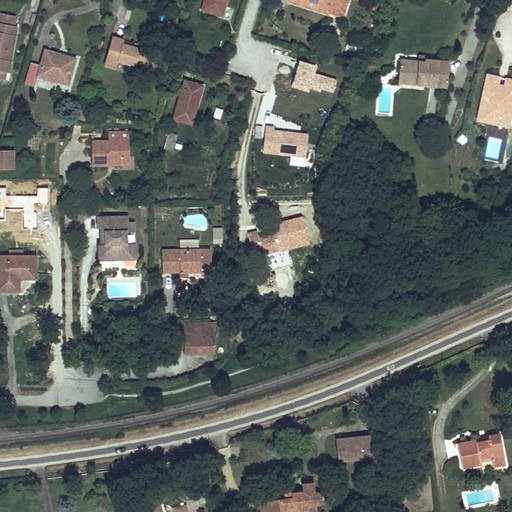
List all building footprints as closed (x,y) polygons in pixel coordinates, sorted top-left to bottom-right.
[(222,16),(226,0),(205,0),(202,10),(222,16)] [(342,18),(348,0),(288,0),(288,1),(342,18)] [(8,73),(17,26),(14,26),(15,16),(0,13),(0,71),(7,73),(8,73)] [(151,69),(156,50),(140,45),(139,49),(132,47),(122,44),(123,40),(112,37),(104,65),(116,68),(118,61),(135,66),(136,65),(151,69)] [(68,84),(74,63),(57,58),(58,54),(45,50),(40,65),(31,63),(25,83),(35,86),(39,76),(68,84)] [(74,63),(75,59),(58,54),(57,58),(74,63)] [(426,59),(425,61),(418,60),(400,59),(398,73),(405,74),(404,84),(446,88),(449,61),(426,59)] [(314,68),(299,63),(290,89),(308,95),(309,90),(321,94),(322,90),(332,94),(336,81),(312,73),(314,68)] [(510,115),(511,103),(511,79),(487,74),(477,119),(500,124),(502,113),(510,115)] [(191,124),(196,106),(193,105),(199,85),(185,81),(174,119),(191,124)] [(196,106),(202,86),(199,85),(193,105),(196,106)] [(273,127),(264,126),(261,155),(305,159),(308,135),(273,131),(273,127)] [(129,164),(129,132),(108,132),(108,141),(91,141),(92,165),(129,164)] [(172,151),(177,135),(169,133),(164,148),(172,151)] [(0,169),(13,170),(13,150),(0,150),(0,169)] [(371,185),(381,183),(379,175),(369,177),(371,185)] [(136,260),(135,244),(126,244),(126,233),(135,232),(134,222),(129,222),(128,216),(97,217),(97,228),(104,228),(104,245),(101,245),(102,261),(136,260)] [(280,251),(278,243),(285,242),(285,244),(296,241),(291,221),(275,225),(277,232),(258,237),(257,232),(248,235),(253,254),(262,252),(263,254),(278,250),(280,259),(289,256),(287,249),(280,251)] [(198,249),(198,240),(180,240),(180,249),(198,249)] [(280,251),(298,246),(296,241),(285,244),(285,242),(278,243),(280,251)] [(212,275),(210,249),(198,249),(180,249),(162,250),(162,273),(180,273),(188,272),(200,272),(200,275),(212,275)] [(35,279),(35,256),(23,256),(9,257),(0,256),(0,291),(19,291),(19,282),(16,282),(16,279),(19,279),(35,279)] [(214,353),(214,322),(183,322),(184,354),(214,353)] [(505,460),(499,435),(488,437),(489,440),(477,443),(457,445),(462,467),(481,463),(480,461),(492,458),(493,462),(505,460)] [(372,458),(370,436),(356,437),(336,439),(338,453),(345,452),(346,461),(372,458)] [(346,461),(345,452),(338,453),(339,461),(346,461)] [(318,505),(324,498),(317,492),(314,492),(313,482),(301,483),(302,492),(291,493),(291,498),(284,499),(269,501),(270,511),(298,511),(306,511),(316,511),(316,505),(318,505)] [(270,511),(269,501),(256,500),(257,511),(270,511)]
